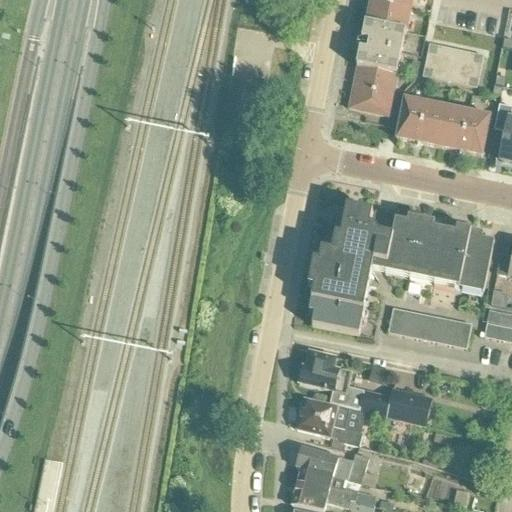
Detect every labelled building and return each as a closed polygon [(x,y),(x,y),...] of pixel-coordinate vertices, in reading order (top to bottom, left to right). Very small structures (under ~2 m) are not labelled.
[(365,27),(365,28),(406,36),(413,0),(371,0),(366,27),(365,27)] [(365,28),(356,70),(398,79),(398,78),(397,78),(405,37),(406,37),(406,36),(365,28)] [(511,44),(504,43),(502,52),(511,54),(511,53),(511,44)] [(429,49),(428,55),(441,58),(443,52),(429,49)] [(441,58),(455,61),(456,54),(443,52),(441,58)] [(455,61),(469,64),(470,57),(456,54),(455,61)] [(428,55),(426,62),(440,65),(441,58),(428,55)] [(470,57),(469,64),(483,67),(484,60),(470,57)] [(440,65),(454,68),(455,61),(441,58),(440,65)] [(454,68),(467,70),(469,64),(455,61),(454,68)] [(426,62),(425,68),(439,71),(440,65),(426,62)] [(469,64),(467,70),(481,73),(483,67),(469,64)] [(439,71),(452,74),(454,68),(440,65),(439,71)] [(425,68),(424,75),(437,78),(439,71),(425,68)] [(452,74),(466,77),(467,70),(454,68),(452,74)] [(357,71),(353,92),(393,100),(398,79),(356,70),(356,71),(357,71)] [(467,70),(466,77),(480,80),(481,73),(467,70)] [(437,78),(451,81),(452,74),(439,71),(437,78)] [(451,81),(465,83),(466,77),(452,74),(451,81)] [(422,82),(436,84),(437,78),(424,75),(422,82)] [(466,77),(465,83),(478,86),(480,80),(466,77)] [(436,84),(450,87),(451,81),(437,78),(436,84)] [(496,80),(494,90),(505,92),(506,82),(496,80)] [(450,87),(463,90),(465,83),(451,81),(450,87)] [(256,140),(264,85),(246,82),(237,137),(256,140)] [(465,83),(463,90),(477,93),(478,86),(465,83)] [(494,90),(492,99),(500,100),(502,92),(495,90),(494,90)] [(393,100),(353,92),(349,113),(389,122),(393,100)] [(396,144),(439,153),(447,112),(404,103),(396,144)] [(511,112),(499,110),(494,134),(506,137),(501,165),(511,167),(511,120),(511,116),(511,112)] [(447,112),(439,153),(482,161),(490,121),(447,112)] [(317,306),(312,330),(359,339),(364,315),(359,314),(368,267),(386,270),(385,273),(484,293),(493,245),(395,226),(393,234),(389,233),(383,224),(383,223),(372,221),(372,218),(346,213),(337,257),(322,255),(311,305),(317,306)] [(509,281),(511,281),(511,262),(501,260),(497,279),(509,282),(509,281)] [(393,313),(391,322),(404,324),(405,316),(393,313)] [(403,328),(411,330),(414,317),(405,316),(404,324),(403,328)] [(487,327),(496,328),(498,318),(489,316),(487,327)] [(411,330),(420,331),(422,319),(414,317),(411,330)] [(496,328),(505,330),(507,320),(498,318),(496,328)] [(420,331),(428,333),(430,321),(422,319),(420,331)] [(428,333),(436,335),(439,322),(430,321),(428,333)] [(391,322),(390,330),(402,332),(403,328),(404,324),(391,322)] [(436,335),(445,336),(447,324),(439,322),(436,335)] [(445,336),(453,338),(455,326),(447,324),(445,336)] [(453,338),(461,340),(464,327),(455,326),(453,338)] [(464,327),(461,340),(470,341),(472,329),(464,327)] [(401,341),(409,342),(411,330),(403,328),(402,332),(401,341)] [(484,343),(492,344),(494,330),(487,328),(484,343)] [(388,338),(401,341),(402,332),(390,330),(388,338)] [(409,342),(417,344),(420,331),(411,330),(409,342)] [(492,344),(499,346),(502,331),(494,330),(492,344)] [(417,344),(425,345),(428,333),(420,331),(417,344)] [(499,346),(507,347),(509,333),(502,331),(499,346)] [(425,345),(434,347),(436,335),(428,333),(425,345)] [(434,347),(442,349),(445,336),(436,335),(434,347)] [(442,349),(450,350),(453,338),(445,336),(442,349)] [(450,350),(459,352),(461,340),(453,338),(450,350)] [(461,340),(459,352),(467,354),(470,341),(461,340)] [(330,409),(426,432),(432,405),(393,395),(391,403),(364,396),(363,398),(347,394),(351,377),(333,373),(336,363),(309,357),(306,372),(303,372),(303,374),(300,376),(299,376),(298,383),(300,386),(299,389),(333,397),(330,409)] [(387,391),(390,375),(372,371),(369,387),(387,391)] [(349,415),(304,404),(304,406),(301,408),(299,415),(302,418),(297,435),(329,444),(330,444),(338,447),(341,449),(359,452),(363,439),(345,434),(349,415)] [(433,446),(450,451),(453,441),(436,437),(433,446)] [(467,455),(470,447),(456,442),(453,450),(467,455)] [(302,453),(296,472),(302,474),(333,483),(361,490),(362,489),(365,478),(368,466),(369,463),(355,460),(354,462),(353,467),(302,453)] [(501,467),(503,456),(492,454),(491,460),(494,465),(501,467)] [(302,474),(297,492),(374,511),(377,503),(331,491),(333,483),(302,474)] [(374,511),(297,492),(292,511),(298,511),(325,511),(326,509),(339,511),(374,511)] [(457,495),(454,508),(467,511),(469,498),(457,495)]
